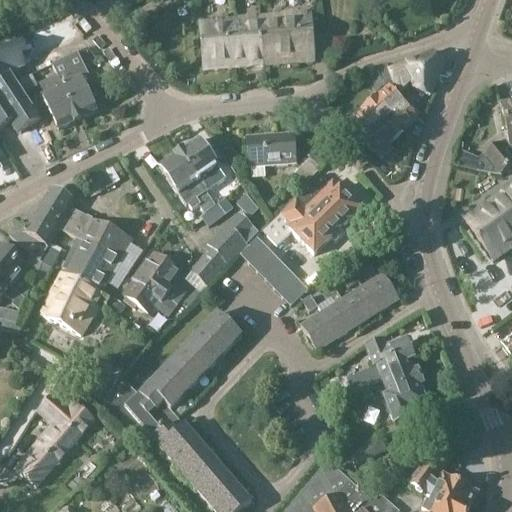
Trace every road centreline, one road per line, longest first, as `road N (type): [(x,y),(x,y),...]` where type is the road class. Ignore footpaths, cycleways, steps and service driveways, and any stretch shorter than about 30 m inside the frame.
road 1 (secondary): [(418,220),(438,293),(503,449)]
road 2 (residential): [(0,205),(123,148),(174,113)]
road 3 (residential): [(474,31),(355,66),(303,99)]
road 4 (residential): [(303,99),(418,220)]
road 5 (secondary): [(467,63),(418,220)]
road 6 (residential): [(174,113),(77,0)]
road 7 (residential): [(174,113),(303,99)]
